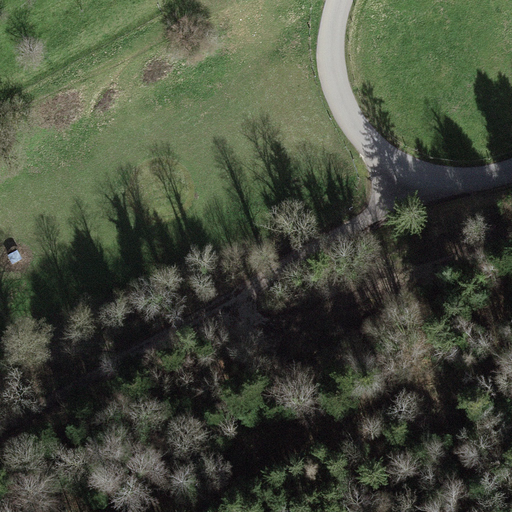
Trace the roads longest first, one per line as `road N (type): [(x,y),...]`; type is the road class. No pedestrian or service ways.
road 1 (track): [(409,175),(257,290),(0,431)]
road 2 (track): [(218,313),(257,344),(511,256)]
road 3 (unclassified): [(340,0),(332,53),(344,106),(378,148),(409,175),(440,180),(511,162)]
